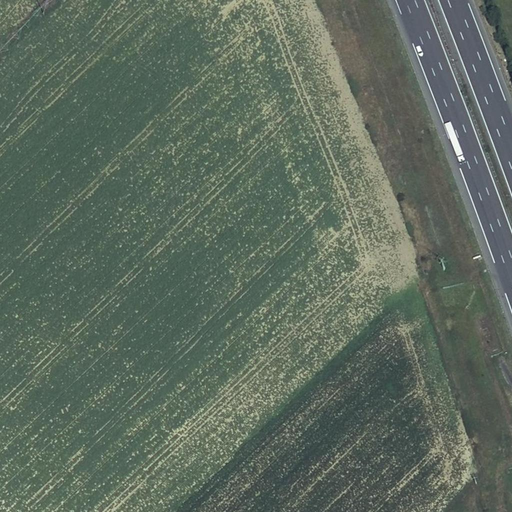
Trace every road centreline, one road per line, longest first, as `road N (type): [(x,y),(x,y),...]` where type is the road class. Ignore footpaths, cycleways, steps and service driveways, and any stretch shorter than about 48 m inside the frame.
road 1 (motorway): [(408,0),(511,275)]
road 2 (motorway): [(511,162),(450,0)]
